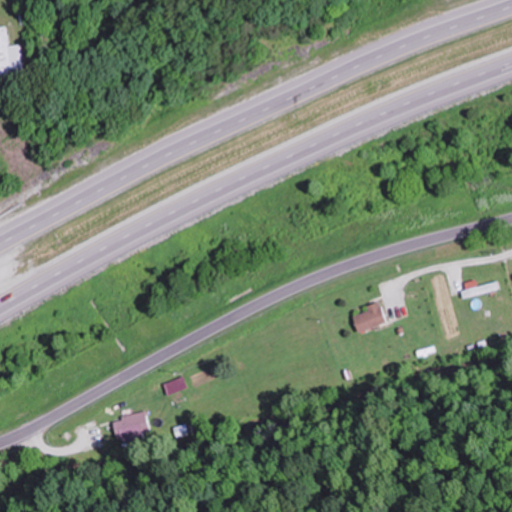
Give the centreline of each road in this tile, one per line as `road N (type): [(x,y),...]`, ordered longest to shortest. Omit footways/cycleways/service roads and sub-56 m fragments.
road 1 (motorway): [(0,310),(212,198),(511,67)]
road 2 (motorway): [(511,1),(304,89),(0,242)]
road 3 (residential): [(511,216),(314,278),(0,440)]
